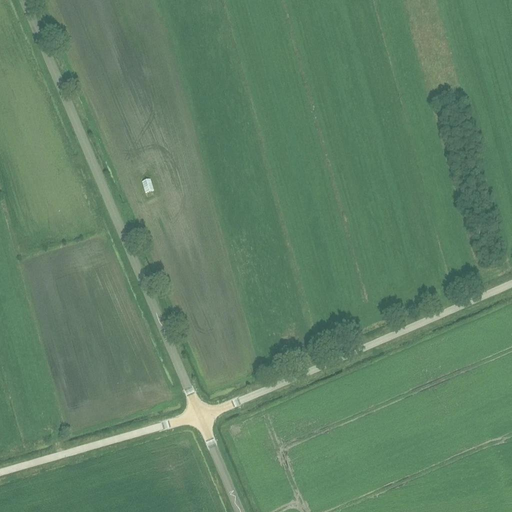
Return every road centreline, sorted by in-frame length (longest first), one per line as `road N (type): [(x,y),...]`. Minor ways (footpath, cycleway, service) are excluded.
road 1 (unclassified): [(198,416),(24,0)]
road 2 (unclassified): [(198,416),(511,281)]
road 3 (unclassified): [(0,473),(198,416)]
